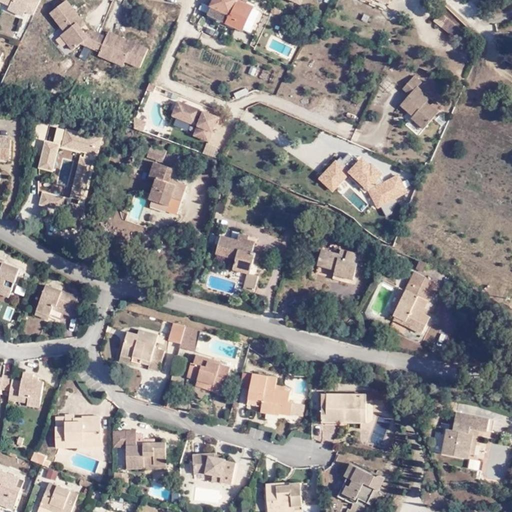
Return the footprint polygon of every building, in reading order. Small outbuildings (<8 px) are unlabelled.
[(34,16),(41,0),(0,0),(0,3),(8,7),(6,10),(21,17),(24,11),(34,16)] [(227,23),(237,0),(212,0),(210,5),(212,6),(208,14),(227,23)] [(252,5),(243,0),(237,0),(227,23),(240,29),(242,27),(251,7),(252,5)] [(111,56),(125,62),(140,69),(148,50),(114,35),(112,41),(107,38),(89,31),(85,34),(82,30),(77,25),(82,21),(67,2),(51,14),(66,33),(72,41),(67,44),(73,51),(82,45),(100,53),(98,56),(108,61),(111,56)] [(279,9),(272,5),(268,12),(276,15),(279,9)] [(258,10),(251,7),(242,27),(249,30),(258,10)] [(77,25),(82,30),(86,26),(82,21),(77,25)] [(62,37),(67,44),(72,41),(66,33),(62,37)] [(466,48),(474,38),(468,34),(460,43),(466,48)] [(482,45),(474,38),(466,48),(474,54),(482,45)] [(79,55),(86,58),(90,50),(84,47),(79,55)] [(124,67),(125,62),(111,56),(108,61),(124,67)] [(396,82),(387,73),(378,83),(387,92),(396,82)] [(422,81),(415,75),(402,89),(409,94),(400,104),(412,116),(411,117),(423,129),(438,112),(436,111),(439,107),(432,100),(428,104),(425,101),(429,97),(417,86),(422,81)] [(216,120),(177,104),(171,117),(197,128),(193,137),(207,143),(216,120)] [(144,130),(146,121),(136,119),(134,128),(144,130)] [(0,159),(8,160),(9,140),(0,139),(0,159)] [(144,157),(162,163),(166,153),(154,148),(154,146),(148,144),(144,157)] [(373,195),(378,205),(387,201),(399,195),(402,194),(396,182),(388,187),(383,176),(367,157),(362,161),(351,150),(346,156),(343,154),(318,179),(332,192),(347,177),(351,170),(371,191),(373,195)] [(169,208),(167,213),(176,216),(186,187),(169,182),(172,170),(156,165),(150,179),(155,180),(148,200),(150,201),(169,208)] [(62,183),(62,190),(77,190),(79,188),(86,188),(87,171),(45,169),(45,184),(49,184),(62,183)] [(40,204),(68,208),(70,196),(42,192),(40,204)] [(373,207),(378,205),(373,195),(368,197),(373,207)] [(399,195),(387,201),(391,209),(403,202),(399,195)] [(148,206),(167,213),(169,208),(150,201),(148,206)] [(224,203),(218,201),(214,213),(220,215),(224,203)] [(252,253),(255,241),(239,237),(238,241),(222,237),(218,254),(237,259),(234,271),(246,274),(243,289),(253,292),(257,276),(251,274),(256,254),(252,253)] [(359,254),(339,248),(338,253),(321,248),(317,265),(334,269),(333,273),(353,278),(359,254)] [(0,293),(9,298),(19,271),(4,264),(4,262),(0,260),(0,293)] [(403,323),(401,326),(420,336),(427,322),(421,319),(416,316),(419,308),(421,309),(428,297),(434,285),(414,274),(393,316),(395,318),(403,323)] [(439,287),(434,285),(428,297),(432,299),(439,287)] [(71,317),(77,303),(78,300),(47,287),(37,313),(49,318),(52,312),(53,307),(64,311),(62,316),(70,319),(71,317)] [(79,319),(84,305),(77,303),(71,317),(79,319)] [(52,312),(62,316),(64,311),(53,307),(52,312)] [(416,316),(421,319),(425,311),(421,309),(419,308),(416,316)] [(49,318),(37,313),(35,317),(47,321),(49,318)] [(177,345),(181,328),(169,325),(165,342),(177,345)] [(196,332),(181,328),(177,345),(175,349),(190,353),(196,332)] [(145,362),(143,369),(154,372),(160,352),(149,348),(151,343),(153,336),(134,330),(133,336),(123,333),(115,356),(126,360),(127,357),(145,362)] [(153,336),(151,343),(158,344),(161,338),(153,336)] [(208,364),(209,361),(191,355),(182,377),(193,380),(208,385),(206,392),(217,395),(225,369),(215,367),(208,364)] [(114,360),(143,369),(145,362),(127,357),(126,360),(115,356),(114,360)] [(20,382),(10,380),(8,390),(7,398),(17,400),(18,395),(27,396),(26,401),(26,405),(37,408),(42,382),(32,380),(33,375),(22,372),(20,382)] [(10,380),(11,377),(0,375),(0,389),(8,390),(10,380)] [(260,413),(282,418),(285,404),(287,394),(282,393),(272,392),(273,387),(273,381),(254,377),(252,390),(248,390),(244,406),(260,409),(260,413)] [(208,385),(193,380),(191,387),(206,392),(208,385)] [(321,381),(309,381),(309,393),(320,393),(321,381)] [(357,422),(358,395),(319,395),(317,426),(340,426),(340,422),(357,422)] [(285,404),(282,418),(288,419),(290,405),(285,404)] [(468,429),(480,431),(488,433),(491,420),(457,412),(452,431),(447,430),(441,455),(466,461),(467,456),(472,436),(467,434),(468,429)] [(51,448),(63,447),(63,440),(97,440),(97,416),(78,416),(78,418),(78,422),(69,422),(69,419),(69,415),(60,414),(60,417),(54,417),(53,427),(51,427),(51,448)] [(474,458),(480,431),(468,429),(467,434),(472,436),(467,456),(474,458)] [(163,464),(162,444),(151,444),(151,440),(139,440),(140,445),(140,447),(133,447),(132,432),(112,432),(112,448),(122,447),(123,469),(140,469),(139,466),(163,464)] [(45,456),(33,452),(30,461),(41,465),(45,456)] [(220,476),(219,482),(229,483),(233,463),(223,461),(223,459),(218,458),(218,454),(191,456),(193,476),(209,474),(220,476)] [(469,469),(480,469),(480,460),(469,459),(469,469)] [(342,476),(344,478),(349,481),(341,494),(353,500),(353,499),(364,504),(372,490),(376,492),(383,480),(375,475),(373,479),(369,477),(370,474),(349,464),(342,476)] [(18,475),(0,468),(0,502),(11,506),(20,485),(15,483),(18,475)] [(56,480),(58,471),(49,468),(46,477),(56,480)] [(349,481),(344,478),(335,497),(350,504),(353,500),(341,494),(349,481)] [(37,502),(54,509),(61,511),(65,511),(75,492),(47,479),(37,502)] [(291,511),(291,510),(299,510),(298,485),(262,487),(263,511),(291,511)] [(368,506),(376,492),(372,490),(364,504),(368,506)] [(423,496),(425,504),(450,498),(448,491),(423,496)] [(36,511),(53,511),(54,509),(37,502),(33,510),(36,511)]
